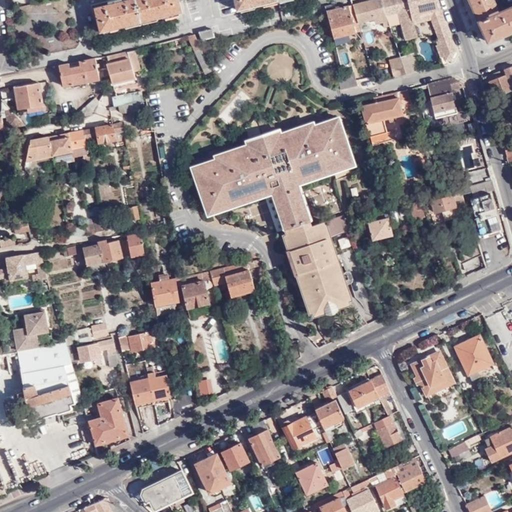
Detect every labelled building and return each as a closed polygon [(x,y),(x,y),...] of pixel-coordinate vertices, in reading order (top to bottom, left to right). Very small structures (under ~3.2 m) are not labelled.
[(177,0),(121,0),(94,7),(100,30),(122,25),(160,16),(180,11),(177,0)] [(258,3),(271,0),(234,0),(237,8),(258,3)] [(370,0),(352,4),(357,21),(377,16),(378,20),(383,19),(385,24),(389,23),(386,15),(381,0),(370,0)] [(412,14),(407,0),(381,0),(386,15),(398,12),(399,17),(412,14)] [(440,56),(445,55),(446,59),(452,57),(455,51),(435,0),(407,0),(412,14),(399,17),(405,40),(418,36),(415,22),(430,18),(438,38),(436,39),(437,44),(436,44),(440,56)] [(511,6),(498,13),(492,0),(470,0),(488,41),(508,32),(511,30),(511,6)] [(332,38),(360,31),(357,21),(352,4),(332,9),(331,4),(324,6),(326,13),(332,38)] [(211,28),(197,31),(200,40),(213,37),(211,28)] [(209,67),(198,44),(194,34),(186,36),(202,69),(209,67)] [(138,67),(133,49),(126,50),(132,69),(138,67)] [(106,64),(112,84),(134,77),(132,69),(126,50),(106,55),(108,63),(106,64)] [(405,74),(418,71),(414,52),(399,56),(400,57),(403,69),(405,74)] [(392,77),(405,74),(403,69),(400,57),(399,56),(388,59),(392,77)] [(99,79),(95,57),(79,61),(80,66),(69,68),(68,63),(60,64),(64,86),(99,79)] [(511,66),(482,78),(488,98),(511,90),(511,66)] [(353,72),(336,76),(339,88),(356,84),(353,72)] [(427,83),(435,118),(456,113),(451,89),(464,86),(463,84),(453,77),(427,83)] [(44,109),(38,82),(15,87),(19,108),(28,107),(29,112),(44,109)] [(409,98),(406,88),(378,95),(379,102),(360,106),(368,138),(369,138),(371,146),(391,141),(389,133),(386,134),(383,120),(402,116),(399,101),(409,98)] [(141,100),(143,99),(140,89),(112,96),(114,106),(119,105),(128,103),(141,100)] [(92,114),(100,100),(96,96),(82,110),(84,115),(92,114)] [(1,100),(0,100),(0,110),(0,111),(0,128),(4,128),(3,118),(9,117),(10,127),(26,126),(26,125),(1,100)] [(144,111),(141,100),(128,103),(129,108),(131,114),(144,111)] [(272,193),(285,230),(310,221),(298,184),(355,165),(349,149),(345,150),(341,136),(345,135),(339,118),(315,126),(314,123),(281,134),(280,130),(247,141),(248,145),(216,156),(217,159),(192,167),(198,183),(202,182),(207,197),(202,198),(208,214),(272,193)] [(84,132),(85,140),(97,137),(98,144),(114,141),(113,134),(123,132),(121,122),(119,123),(119,124),(84,132)] [(48,137),(52,156),(69,153),(87,149),(85,140),(84,132),(83,130),(48,137)] [(341,136),(345,150),(349,149),(345,135),(341,136)] [(48,137),(29,141),(26,162),(52,156),(48,137)] [(511,139),(502,144),(505,157),(511,154),(511,139)] [(465,170),(485,168),(485,160),(474,161),(473,147),(463,148),(465,170)] [(87,149),(69,153),(70,159),(88,155),(87,149)] [(198,183),(202,198),(207,197),(202,182),(198,183)] [(448,195),(430,201),(431,205),(427,206),(430,217),(441,213),(444,224),(458,220),(455,209),(465,206),(461,191),(448,195)] [(465,207),(475,237),(501,228),(490,193),(469,199),(471,205),(465,207)] [(378,199),(382,210),(388,209),(384,197),(378,199)] [(136,206),(128,207),(131,219),(138,218),(136,206)] [(419,206),(409,209),(414,224),(424,220),(419,206)] [(171,226),(168,211),(161,212),(162,216),(154,217),(155,222),(162,221),(163,227),(171,226)] [(383,213),(371,215),(372,222),(367,223),(372,240),(392,234),(387,216),(384,217),(383,213)] [(86,224),(88,232),(103,230),(100,215),(91,217),(92,223),(86,224)] [(295,274),(296,274),(299,273),(312,312),(313,315),(316,314),(290,236),(345,221),(343,215),(312,225),(310,221),(285,230),(286,233),(286,234),(291,250),(293,249),(295,257),(290,259),(295,274)] [(30,233),(26,218),(11,221),(14,233),(20,232),(20,234),(30,233)] [(290,236),(316,314),(325,311),(326,314),(331,314),(334,313),(338,310),(338,307),(348,303),(348,299),(326,238),(330,237),(348,231),(345,221),(290,236)] [(140,233),(128,235),(131,256),(144,253),(140,233)] [(282,235),(290,259),(295,257),(293,249),(291,250),(286,234),(286,233),(282,235)] [(0,238),(0,243),(1,247),(15,244),(13,236),(0,238)] [(326,238),(348,299),(351,298),(330,237),(326,238)] [(338,240),(341,250),(351,247),(348,237),(338,240)] [(87,264),(103,261),(122,258),(119,240),(108,242),(108,239),(67,246),(67,247),(61,248),(63,255),(83,251),(87,264)] [(47,277),(40,250),(6,256),(8,267),(9,276),(10,279),(27,276),(25,264),(38,262),(40,278),(47,277)] [(247,269),(262,264),(260,259),(245,262),(247,269)] [(105,268),(103,261),(87,264),(88,271),(105,268)] [(173,263),(175,278),(181,276),(178,262),(173,263)] [(212,278),(214,285),(227,282),(230,297),(255,291),(250,271),(248,272),(247,269),(245,262),(210,271),(212,278)] [(157,265),(148,267),(150,277),(156,276),(156,272),(158,271),(157,265)] [(0,277),(9,276),(8,267),(0,268),(0,277)] [(175,278),(177,286),(182,285),(187,307),(208,302),(204,279),(212,278),(210,271),(181,277),(181,276),(175,278)] [(296,274),(309,313),(312,312),(299,273),(296,274)] [(174,301),(179,300),(177,286),(175,278),(168,279),(159,281),(151,283),(155,306),(174,301)] [(175,311),(174,301),(155,306),(157,315),(175,311)] [(14,329),(17,349),(38,345),(36,333),(48,331),(44,309),(37,310),(38,314),(31,316),(31,314),(25,315),(27,327),(14,329)] [(104,322),(92,325),(94,336),(107,333),(104,322)] [(118,336),(122,350),(131,348),(131,351),(153,346),(151,332),(159,331),(159,325),(140,329),(141,332),(129,335),(125,336),(125,334),(118,336)] [(73,344),(79,343),(77,334),(62,337),(63,340),(65,339),(66,341),(67,345),(73,344)] [(479,335),(455,346),(471,380),(495,369),(479,335)] [(98,349),(107,347),(113,346),(115,345),(112,336),(96,339),(96,342),(77,346),(80,360),(99,356),(98,349)] [(4,377),(23,373),(27,397),(5,400),(10,420),(14,422),(70,403),(74,416),(76,416),(85,446),(95,444),(94,440),(88,420),(84,407),(83,401),(72,363),(67,345),(66,341),(17,350),(0,353),(0,381),(4,381),(4,377)] [(67,345),(72,363),(77,362),(77,361),(73,344),(67,345)] [(109,365),(119,363),(116,351),(114,351),(108,353),(107,353),(109,365)] [(451,377),(440,353),(413,366),(419,378),(416,379),(419,386),(422,384),(430,401),(454,389),(449,379),(451,377)] [(240,368),(244,384),(257,378),(254,368),(253,363),(240,368)] [(149,378),(153,399),(171,396),(167,374),(154,376),(152,366),(147,367),(149,378)] [(370,379),(379,397),(390,392),(382,374),(370,379)] [(130,381),(135,403),(153,399),(149,378),(130,381)] [(197,382),(200,397),(214,394),(210,379),(197,382)] [(336,395),(337,396),(345,413),(379,397),(370,379),(336,395)] [(332,386),(324,390),(328,400),(337,396),(336,395),(332,386)] [(390,392),(379,397),(380,401),(392,396),(390,392)] [(101,438),(102,442),(120,436),(120,433),(127,431),(118,397),(103,402),(101,395),(83,401),(84,407),(98,403),(102,417),(88,420),(94,440),(101,438)] [(171,399),(175,417),(181,414),(180,410),(183,409),(180,397),(171,399)] [(321,403),(314,406),(316,412),(322,423),(324,427),(339,420),(343,418),(335,400),(322,406),(321,403)] [(390,414),(399,410),(394,400),(383,405),(387,416),(390,414)] [(0,430),(0,475),(7,492),(89,458),(85,446),(74,418),(72,418),(69,407),(0,430)] [(322,423),(316,412),(291,423),(289,419),(280,423),(292,447),(317,435),(313,427),(322,423)] [(402,439),(390,414),(387,416),(374,422),(386,446),(402,439)] [(263,419),(252,425),(256,433),(268,428),(263,419)] [(324,427),(330,441),(333,439),(329,429),(340,423),(339,420),(324,427)] [(369,424),(353,431),(357,440),(364,437),(362,430),(370,427),(369,424)] [(511,451),(511,426),(485,439),(488,446),(495,443),(496,447),(487,451),(492,461),(511,451)] [(268,428),(256,433),(249,436),(262,464),(280,455),(268,428)] [(483,433),(481,428),(473,432),(476,436),(483,433)] [(220,451),(230,470),(249,461),(240,441),(220,451)] [(330,441),(320,445),(330,467),(336,464),(338,469),(342,467),(333,447),(330,441)] [(465,442),(450,449),(453,456),(469,449),(465,442)] [(212,444),(203,449),(208,457),(217,453),(212,444)] [(333,447),(342,467),(353,462),(346,447),(343,449),(341,444),(333,447)] [(217,453),(208,457),(195,463),(210,493),(231,483),(217,453)] [(404,467),(422,459),(420,454),(402,463),(404,467)] [(477,468),(486,462),(482,457),(474,462),(477,468)] [(327,485),(317,462),(297,471),(307,494),(327,485)] [(406,470),(404,467),(402,463),(394,467),(398,474),(406,470)] [(417,465),(406,470),(398,474),(394,467),(392,468),(403,493),(426,482),(417,465)] [(386,509),(407,500),(403,493),(392,468),(382,473),(386,480),(380,483),(375,485),(386,509)] [(193,493),(182,470),(145,487),(141,494),(146,503),(152,500),(157,510),(193,493)] [(379,480),(380,483),(386,480),(382,473),(376,475),(379,480)] [(268,475),(262,477),(266,484),(271,482),(268,475)] [(368,479),(370,484),(379,480),(376,475),(374,476),(368,479)] [(347,489),(351,487),(346,477),(341,479),(346,490),(347,489)] [(353,491),(370,484),(368,479),(351,487),(353,491)] [(345,496),(352,511),(379,511),(369,490),(351,498),(347,489),(346,490),(343,491),(345,496)] [(341,498),(345,496),(343,491),(326,499),(327,500),(339,495),(341,498)] [(249,498),(255,511),(256,511),(263,509),(257,495),(249,498)] [(488,511),(491,511),(484,495),(465,504),(466,505),(469,511),(488,511)] [(113,511),(106,498),(85,508),(87,511),(113,511)] [(123,511),(108,498),(106,498),(113,511),(123,511)] [(323,506),(321,507),(323,511),(346,511),(340,498),(323,506)] [(235,511),(236,511),(230,499),(211,507),(212,511),(235,511)]
